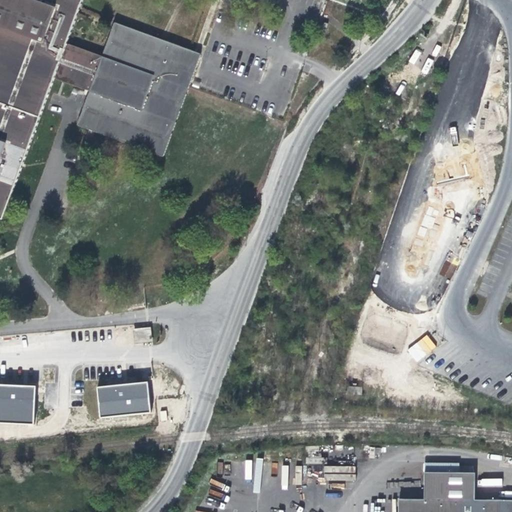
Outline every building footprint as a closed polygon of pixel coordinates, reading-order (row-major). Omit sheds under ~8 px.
[(79,0),(0,0),(0,219),(50,80),(87,93),(75,127),(85,131),(92,133),(160,158),(198,55),(112,25),(100,58),(63,45),(79,0)] [(92,133),(85,131),(79,150),(85,152),(92,133)] [(138,343),(150,341),(150,336),(149,332),(137,333),(138,343)] [(416,362),(436,348),(427,335),(407,349),(416,362)] [(151,413),(148,382),(97,387),(101,418),(151,413)] [(36,386),(0,384),(0,423),(34,425),(36,386)] [(363,389),(350,388),(347,395),(363,396),(363,389)] [(511,511),(511,500),(480,501),(480,473),(471,473),(464,474),(464,467),(464,464),(429,464),(430,500),(404,500),(403,511),(511,511)]
